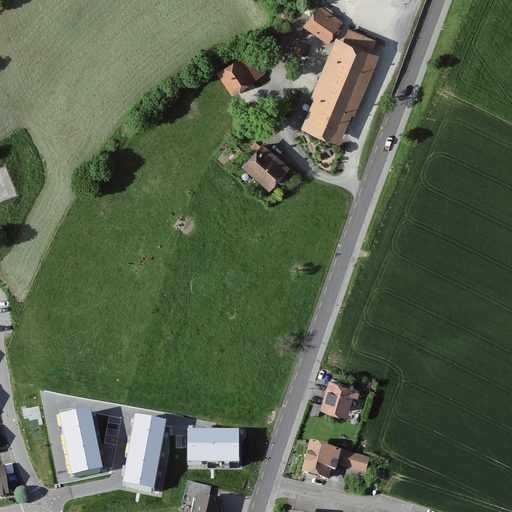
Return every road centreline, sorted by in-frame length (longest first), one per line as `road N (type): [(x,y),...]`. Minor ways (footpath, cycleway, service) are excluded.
road 1 (tertiary): [(265,483),(437,0)]
road 2 (residential): [(0,362),(11,430),(43,503)]
road 3 (residential): [(265,483),(404,511)]
road 4 (unknown): [(283,111),(291,162),(366,193)]
